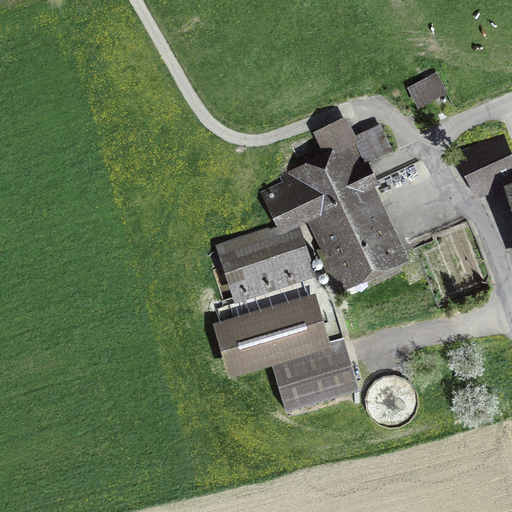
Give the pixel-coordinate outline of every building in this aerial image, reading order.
[(435,74),(410,87),(424,114),(449,101),(435,74)] [(262,191),(281,226),(217,246),(243,302),(325,271),(305,223),(310,220),(342,291),(413,257),(377,184),(366,161),(348,119),(316,131),(327,152),(289,175),(262,191)] [(511,156),(503,136),(458,155),(473,191),(511,173),(511,156)] [(348,337),(334,341),(317,291),(221,323),(238,376),(276,364),(291,409),(364,385),(348,337)] [(397,376),(381,379),(370,391),(370,414),(380,425),(394,429),(410,423),(418,411),(419,396),(411,383),(397,376)]
